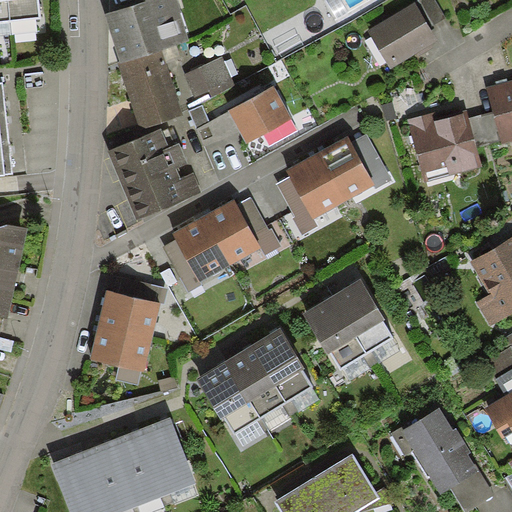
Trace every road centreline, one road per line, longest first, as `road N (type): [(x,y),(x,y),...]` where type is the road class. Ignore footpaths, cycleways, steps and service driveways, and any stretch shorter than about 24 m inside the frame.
road 1 (residential): [(338,245),(178,342),(159,379),(30,430)]
road 2 (residential): [(83,258),(373,110)]
road 3 (residential): [(83,258),(90,191),(83,0)]
road 4 (residential): [(30,430),(83,258)]
